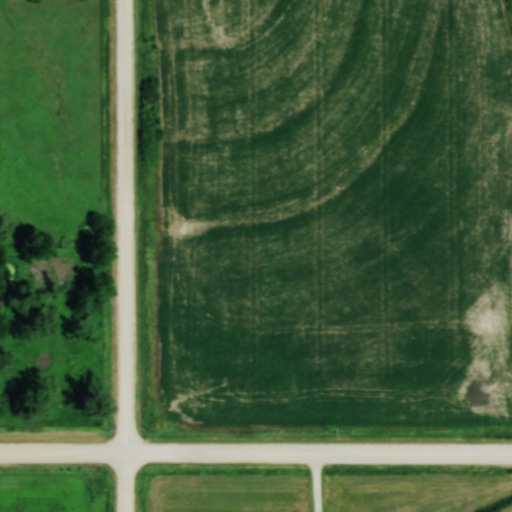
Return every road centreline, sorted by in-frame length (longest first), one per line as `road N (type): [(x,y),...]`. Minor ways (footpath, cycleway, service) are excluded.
road 1 (residential): [(126,453),(123,0)]
road 2 (residential): [(126,453),(511,453)]
road 3 (residential): [(0,452),(126,453)]
